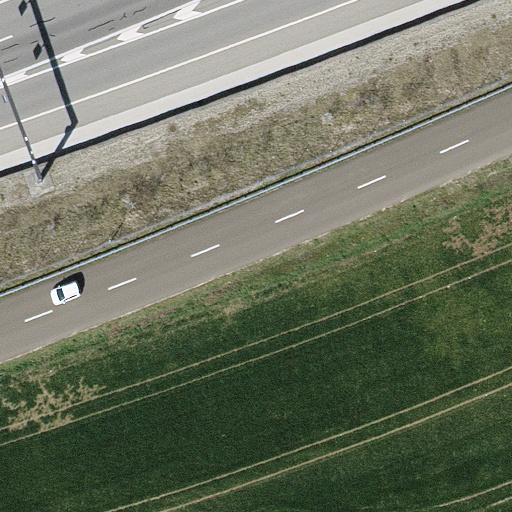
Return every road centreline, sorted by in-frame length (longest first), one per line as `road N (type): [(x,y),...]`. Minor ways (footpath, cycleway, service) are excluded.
road 1 (unclassified): [(511,121),(401,175),(0,328)]
road 2 (motorway): [(0,102),(286,0)]
